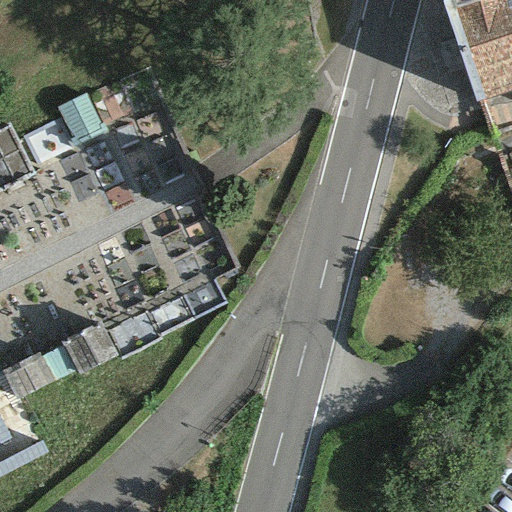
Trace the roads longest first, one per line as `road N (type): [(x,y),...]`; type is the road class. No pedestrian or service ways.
road 1 (unclassified): [(320,290),(85,511)]
road 2 (tertiary): [(320,290),(392,0)]
road 3 (tertiary): [(256,511),(320,290)]
